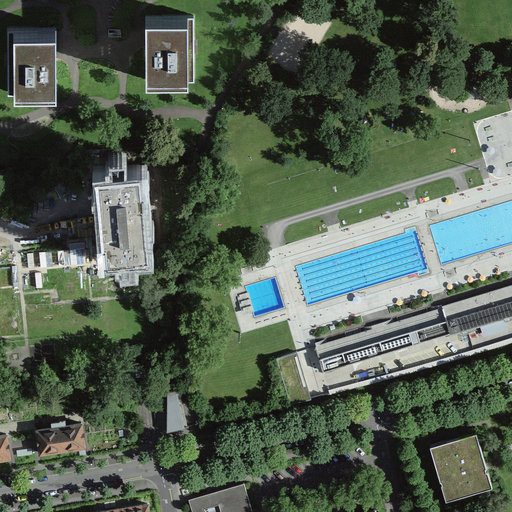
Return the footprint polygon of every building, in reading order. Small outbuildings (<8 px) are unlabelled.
[(194,14),(145,15),(145,29),(146,79),(194,79),(194,14)] [(8,91),(57,91),(56,42),(56,27),(7,27),(8,91)] [(144,185),(140,186),(138,167),(126,168),(126,169),(112,170),(112,169),(100,170),(102,189),(98,189),(99,195),(99,200),(103,200),(104,212),(142,208),(141,196),(145,196),(144,185)] [(142,208),(104,212),(105,224),(101,224),(102,230),(102,235),(106,234),(108,253),(120,252),(120,251),(133,250),(134,251),(146,250),(144,231),(148,231),(146,211),(142,211),(142,208)] [(511,285),(315,345),(323,370),(511,312),(511,285)] [(290,403),(311,398),(297,351),(277,357),(290,403)] [(186,426),(178,388),(167,390),(167,430),(172,429),(186,426)] [(59,425),(62,449),(75,447),(85,445),(81,422),(59,425)] [(62,449),(59,425),(36,429),(40,452),(49,451),(62,449)] [(485,466),(475,431),(460,435),(461,438),(454,440),(447,442),(446,439),(431,444),(442,479),(444,479),(445,481),(441,482),(444,493),(490,479),(487,469),(484,470),(483,467),(485,466)] [(0,434),(0,458),(10,457),(6,433),(0,434)] [(243,482),(216,491),(220,503),(219,503),(221,511),(205,511),(203,503),(202,503),(198,505),(192,506),(191,506),(192,511),(252,511),(244,482),(243,482)] [(124,507),(120,507),(121,511),(148,511),(147,503),(124,507)]
